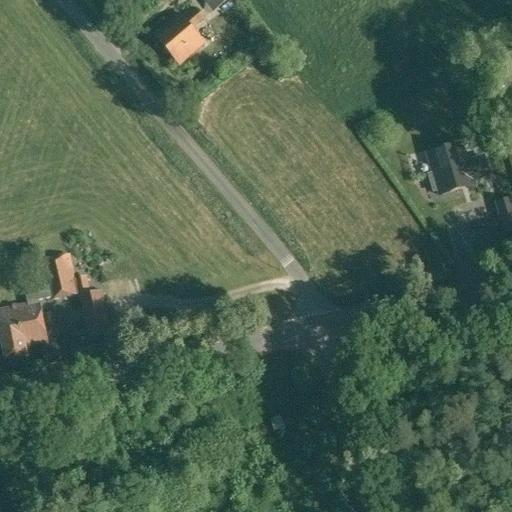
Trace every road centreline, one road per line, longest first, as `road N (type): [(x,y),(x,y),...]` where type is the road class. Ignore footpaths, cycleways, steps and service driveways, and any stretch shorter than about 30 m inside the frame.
road 1 (unclassified): [(323,325),(309,290),(63,0)]
road 2 (secondary): [(0,397),(323,325)]
road 3 (secondary): [(323,325),(511,282)]
road 4 (unclassified): [(369,511),(323,325)]
